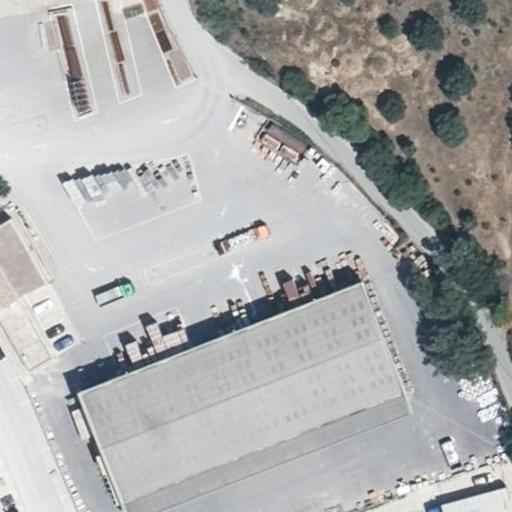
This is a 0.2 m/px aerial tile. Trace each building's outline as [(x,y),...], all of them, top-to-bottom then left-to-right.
[(55,35),(68,36),(69,15),(56,15),(55,35)] [(297,159),(305,137),(268,123),(260,145),(297,159)] [(301,182),(327,165),(317,150),(291,166),(301,182)] [(88,189),(89,189),(82,167),(60,174),(71,210),(83,207),(88,224),(98,221),(88,189)] [(10,217),(0,222),(0,323),(26,371),(52,356),(19,296),(45,282),(10,217)] [(79,392),(123,499),(403,388),(359,279),(79,392)] [(403,388),(123,499),(127,511),(151,511),(411,407),(403,388)] [(511,466),(486,474),(493,498),(511,492),(511,466)]
